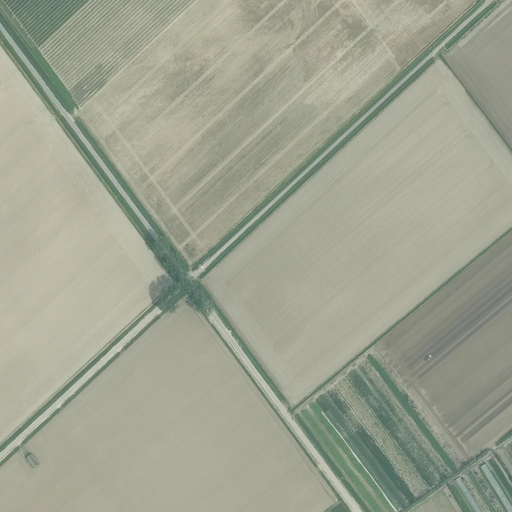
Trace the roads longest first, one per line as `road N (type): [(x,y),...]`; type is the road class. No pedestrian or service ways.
road 1 (unclassified): [(187,281),(492,0)]
road 2 (unclassified): [(187,281),(0,24)]
road 3 (unclassified): [(358,511),(187,281)]
road 4 (unclassified): [(0,456),(187,281)]
